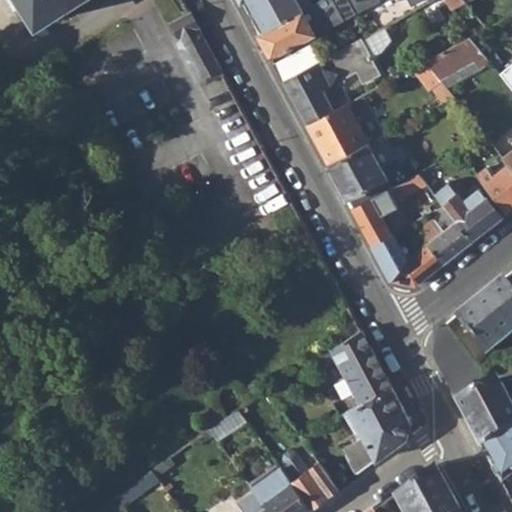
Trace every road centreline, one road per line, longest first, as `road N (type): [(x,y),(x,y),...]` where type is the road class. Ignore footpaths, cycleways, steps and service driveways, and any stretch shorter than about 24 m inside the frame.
road 1 (residential): [(212,0),(394,336)]
road 2 (residential): [(511,241),(394,336)]
road 3 (residential): [(332,511),(445,427)]
